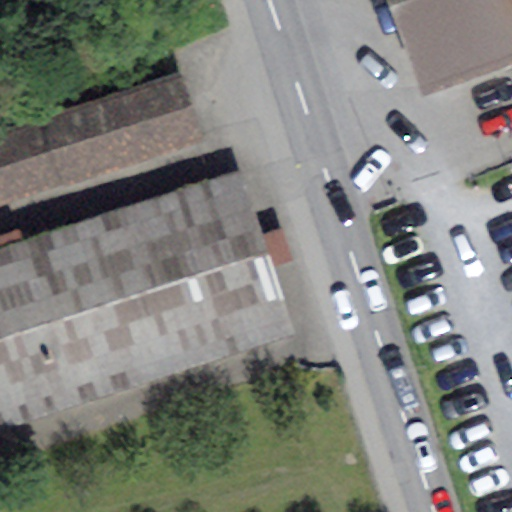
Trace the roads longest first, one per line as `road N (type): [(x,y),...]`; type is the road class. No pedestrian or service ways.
road 1 (secondary): [(420,511),(256,0)]
road 2 (unknown): [(310,169),(511,97)]
